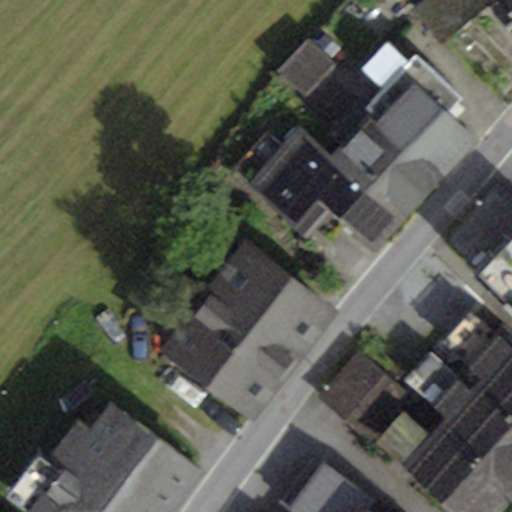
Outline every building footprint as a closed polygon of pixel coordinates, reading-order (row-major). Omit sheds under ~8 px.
[(444,35),(484,0),(494,0),(511,20),(511,0),(426,0),(419,6),(444,35)] [(312,41),(288,68),(310,92),(334,66),(312,41)] [(365,63),(385,82),(406,60),(386,41),(365,63)] [(367,101),(376,109),(373,112),(375,113),(439,171),(471,135),(445,111),(462,94),(415,50),(406,60),(385,82),(367,101)] [(344,147),(407,205),(439,171),(375,113),(373,112),(362,101),(342,123),(355,135),(344,147)] [(238,167),(257,183),(302,131),(284,115),(238,167)] [(347,214),(377,240),(407,205),(344,147),(333,158),(302,131),(257,183),(307,227),(315,218),(331,232),(347,214)] [(448,240),(511,302),(511,204),(498,192),(492,191),(448,240)] [(178,306),(191,316),(248,244),(234,233),(178,306)] [(174,338),(172,341),(252,404),(328,307),(248,244),(191,316),(178,306),(176,304),(158,326),(174,338)] [(445,339),(486,377),(476,388),(511,419),(511,347),(471,310),(445,339)] [(360,354),(323,396),(370,437),(407,395),(360,354)] [(443,424),(511,486),(511,485),(511,419),(476,388),(473,391),(430,355),(408,378),(450,417),(443,424)] [(67,464),(32,510),(35,511),(162,511),(197,466),(112,403),(92,429),(79,419),(53,454),(67,464)] [(383,434),(469,511),(487,511),(511,486),(443,424),(434,435),(405,409),(383,434)] [(288,501),(302,511),(373,511),(367,507),(372,500),(317,460),(288,501)]
